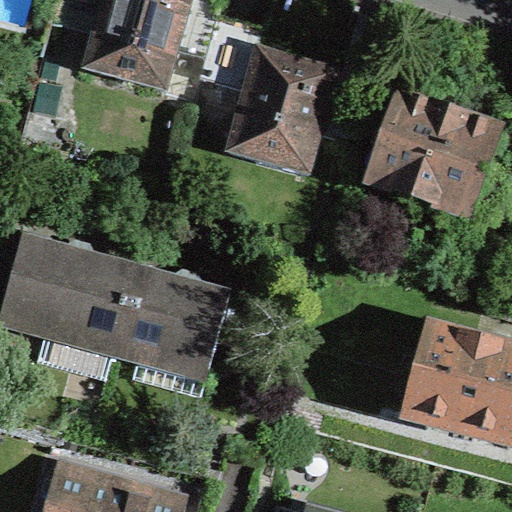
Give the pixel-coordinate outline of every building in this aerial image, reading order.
[(205,59),(217,17),(220,4),(203,0),(55,0),(50,21),(96,33),(85,69),(165,91),(176,51),(205,59)] [(217,17),(205,59),(199,80),(245,92),(229,153),(309,174),(319,136),(349,143),(364,89),(334,81),(336,71),(261,51),(257,49),(262,29),(217,17)] [(467,218),(468,216),(491,223),(504,186),(481,178),(498,130),(419,103),(400,96),(369,183),(467,218)] [(89,347),(115,354),(138,269),(90,256),(86,248),(75,246),(67,250),(22,238),(1,315),(23,321),(87,339),(89,347)] [(175,280),(138,269),(115,354),(140,360),(147,355),(159,358),(209,372),(229,294),(198,286),(195,278),(183,275),(175,280)] [(511,300),(428,278),(423,298),(511,321),(511,300)] [(428,330),(406,414),(499,439),(494,457),(507,460),(511,439),(511,351),(503,349),(504,344),(482,338),(460,332),(458,338),(428,330)] [(261,463),(278,400),(241,390),(223,453),(261,463)] [(46,503),(66,508),(64,511),(183,511),(186,505),(56,470),(46,503)]
